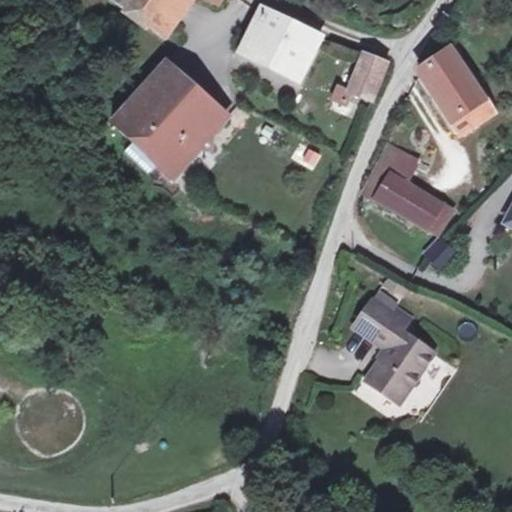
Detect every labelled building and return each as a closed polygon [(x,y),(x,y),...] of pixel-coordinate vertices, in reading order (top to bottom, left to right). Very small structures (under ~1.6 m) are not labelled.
[(149,0),(110,0),(137,19),(163,39),(176,20),(149,0)] [(149,0),(176,20),(190,0),(149,0)] [(261,10),(241,52),(299,80),(319,38),(261,10)] [(450,50),(418,72),(460,135),(495,113),(484,96),(482,98),(476,88),(450,50)] [(363,54),(349,92),(350,93),(372,101),(387,63),(363,54)] [(226,120),(166,62),(158,71),(160,73),(197,108),(206,110),(204,120),(216,131),(226,120)] [(158,71),(112,122),(133,142),(124,151),(148,174),(157,165),(172,180),(200,149),(211,150),(213,134),(216,131),(204,120),(206,110),(197,108),(160,73),(158,71)] [(349,92),(338,88),(334,100),(345,104),(350,93),(349,92)] [(298,145),(292,160),(314,170),(321,155),(298,145)] [(389,148),(364,194),(427,231),(443,205),(407,183),(418,164),(389,148)] [(454,211),(443,205),(427,231),(438,238),(454,211)] [(511,205),(502,225),(511,230),(511,205)] [(439,241),(426,256),(443,271),(456,256),(439,241)] [(379,292),(354,328),(388,351),(367,381),(371,384),(387,395),(400,404),(434,355),(402,333),(410,320),(395,310),(398,305),(379,292)] [(387,395),(371,384),(361,399),(377,410),(387,395)]
